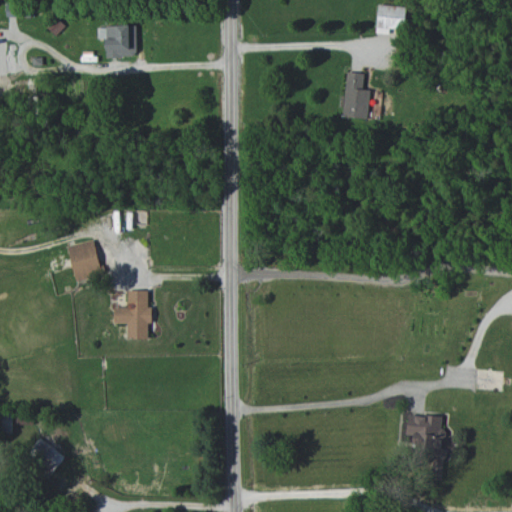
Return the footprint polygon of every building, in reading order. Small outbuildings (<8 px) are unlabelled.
[(407,6),(379,4),(377,33),(390,33),(390,28),(406,29),(407,6)] [(106,39),(107,57),(137,56),(136,25),(98,26),(99,39),(106,39)] [(344,117),(368,118),(370,89),(363,89),(364,73),(346,72),(344,117)] [(68,245),(77,281),(103,274),(94,239),(68,245)] [(115,307),(114,323),(128,323),(128,338),(148,338),(149,322),(152,322),(152,306),(148,306),(148,290),(128,290),(127,307),(115,307)] [(445,417),(410,414),(408,433),(414,434),(414,446),(421,447),(421,457),(426,458),(425,476),(443,477),(445,450),(442,450),(445,417)] [(14,415),(1,415),(0,433),(13,433),(14,415)] [(65,454),(39,438),(29,454),(55,470),(65,454)]
